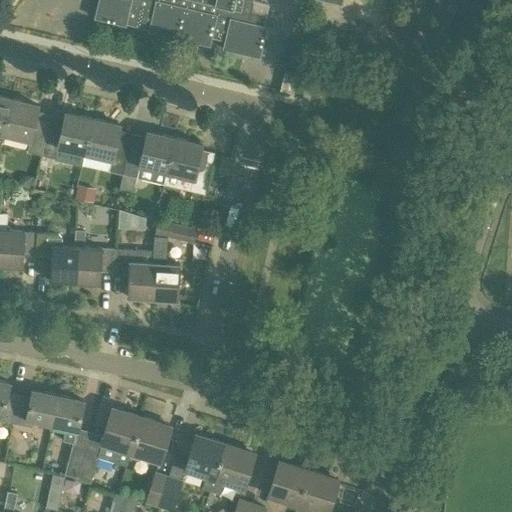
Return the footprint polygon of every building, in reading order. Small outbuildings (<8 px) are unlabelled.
[(266,26),(263,26),(268,5),(252,2),(252,0),(323,0),(341,4),(342,0),(97,0),(94,18),(125,26),(125,24),(148,29),(147,31),(209,46),(211,38),(224,41),(223,44),(222,49),(259,58),(266,26)] [(465,0),(432,0),(425,18),(419,32),(448,44),(465,0)] [(294,70),(285,68),(279,91),(289,93),(294,70)] [(3,134),(11,99),(0,96),(0,141),(2,134),(3,134)] [(41,155),(48,124),(34,120),(38,105),(11,99),(3,134),(29,141),(27,151),(41,155)] [(84,154),(92,118),(65,112),(62,127),(48,124),(41,155),(54,158),(57,147),(84,154)] [(122,175),(130,143),(116,140),(119,125),(92,118),(84,154),(111,160),(108,171),(122,175)] [(163,184),(174,138),(147,131),(143,146),(130,143),(122,175),(163,184)] [(174,138),(163,184),(204,194),(212,163),(197,159),(201,144),(174,138)] [(88,201),(91,189),(77,186),(74,198),(88,201)] [(156,209),(150,207),(145,210),(143,216),(153,219),(156,209)] [(35,256),(36,232),(6,230),(7,214),(0,213),(0,265),(23,267),(24,255),(35,256)] [(125,232),(126,216),(119,213),(117,232),(125,232)] [(192,243),(195,228),(157,220),(154,234),(192,243)] [(113,272),(115,249),(103,248),(83,247),(84,230),(75,230),(74,247),(77,247),(75,282),(101,283),(101,271),(113,272)] [(77,247),(74,247),(61,246),(61,238),(57,233),(36,232),(35,256),(49,257),(48,280),(75,282),(77,247)] [(154,263),(153,299),(178,300),(181,265),(162,264),(163,247),(152,247),(152,251),(151,263),(154,263)] [(151,263),(152,251),(129,249),(115,249),(113,272),(127,273),(126,297),(153,299),(154,263),(151,263)] [(13,423),(19,395),(7,392),(9,383),(0,380),(0,417),(1,418),(1,421),(13,423)] [(51,425),(58,395),(32,390),(30,397),(19,395),(13,423),(31,427),(32,421),(51,425)] [(62,441),(73,443),(86,446),(90,432),(77,429),(83,400),(58,395),(51,425),(65,428),(62,441)] [(141,417),(111,407),(102,436),(90,432),(86,446),(77,477),(90,481),(101,443),(118,448),(114,461),(126,464),(130,452),(141,417)] [(141,417),(130,452),(159,461),(170,426),(141,417)] [(209,491),(224,443),(195,434),(184,469),(205,476),(201,488),(209,491)] [(86,446),(73,443),(64,474),(77,477),(86,446)] [(224,443),(209,491),(219,494),(222,486),(224,482),(243,488),(254,453),(224,443)] [(172,456),(171,472),(183,473),(184,457),(172,456)] [(297,505),(308,469),(279,460),(267,496),(297,505)] [(308,469),(297,505),(318,511),(327,511),(338,479),(308,469)] [(158,507),(168,476),(154,472),(145,503),(158,507)] [(57,510),(64,477),(52,475),(45,508),(57,510)] [(182,480),(168,476),(158,507),(172,511),(182,480)] [(12,511),(16,493),(7,491),(2,511),(12,511)] [(108,511),(121,511),(126,497),(114,493),(108,511)] [(133,511),(138,501),(126,497),(121,511),(133,511)] [(248,511),(252,502),(238,498),(233,511),(248,511)] [(263,511),(265,506),(252,502),(248,511),(263,511)]
